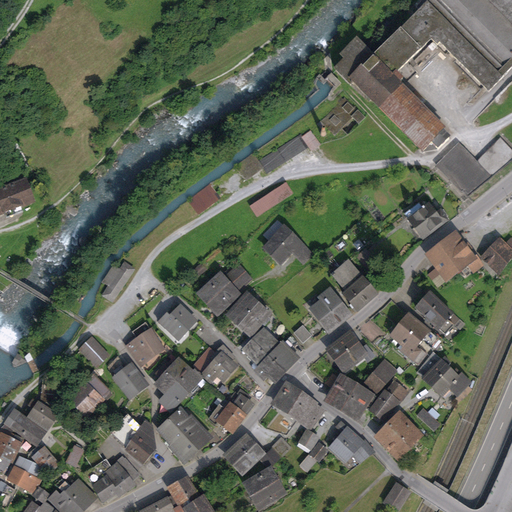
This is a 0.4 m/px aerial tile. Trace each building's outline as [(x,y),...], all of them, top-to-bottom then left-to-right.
[(511,0),(431,0),(421,11),(415,17),(433,36),(430,39),(431,40),(437,46),(440,43),(489,92),(511,68),(511,0)] [(423,0),(417,7),(421,11),(431,0),(423,0)] [(403,80),(396,74),(431,40),(430,39),(433,36),(415,17),(373,58),(351,80),(353,82),(423,152),(431,144),(438,150),(449,139),(443,133),(445,131),(398,84),(403,80)] [(351,80),(373,58),(370,56),(372,54),(370,52),(367,49),(364,46),(363,45),(362,47),(356,41),(342,56),(346,61),(336,70),(350,85),(353,82),(351,80)] [(333,91),(340,84),(331,75),(328,78),(324,82),(323,80),(321,83),(323,85),(325,84),(328,87),(331,90),(333,91)] [(496,98),(501,104),(511,92),(511,85),(510,84),(496,98)] [(353,118),(359,124),(364,118),(345,98),(343,100),(340,97),(336,101),(339,104),(317,125),(320,128),(324,125),(334,136),(353,118)] [(309,147),(312,151),(320,145),(311,132),(302,137),(302,138),(309,147)] [(262,168),(266,174),(309,147),(302,138),(302,137),(301,135),(258,162),(258,161),(257,161),(262,168)] [(477,163),(481,167),(505,144),(501,140),(477,163)] [(423,152),(438,150),(431,144),(423,152)] [(436,166),(473,203),(511,170),(511,151),(505,144),(481,167),(477,163),(458,144),(436,166)] [(254,156),(236,169),(245,181),(262,168),(257,161),(258,161),(254,156)] [(0,215),(4,213),(21,207),(33,203),(25,181),(5,189),(2,181),(0,181),(0,215)] [(210,185),(188,202),(199,215),(220,199),(210,185)] [(251,208),(257,217),(292,195),(286,186),(251,208)] [(419,204),(405,215),(423,239),(447,221),(445,219),(448,217),(445,212),(442,214),(441,212),(436,216),(429,206),(425,209),(424,208),(423,209),(419,204)] [(4,213),(6,219),(23,213),(21,207),(4,213)] [(271,242),(265,248),(279,263),(291,250),(304,263),(312,255),(278,221),(264,236),(271,242)] [(357,250),(367,245),(362,235),(352,240),(357,250)] [(474,272),(482,266),(475,257),(474,257),(457,235),(429,256),(435,265),(447,280),(468,264),(474,272)] [(511,241),(506,246),(500,240),(482,258),(499,274),(511,258),(511,241)] [(357,258),(367,269),(375,263),(366,251),(357,258)] [(357,312),(376,296),(348,262),(333,276),(347,292),(343,295),(357,312)] [(124,264),(120,270),(114,266),(103,283),(109,287),(103,295),(113,302),(135,271),(124,264)] [(202,264),(190,275),(195,280),(207,270),(202,264)] [(438,287),(447,280),(435,265),(426,272),(438,287)] [(228,276),(240,289),(251,280),(239,267),(228,276)] [(222,275),(201,294),(209,303),(231,284),(226,279),(222,275)] [(237,292),(240,289),(228,276),(226,279),(237,292)] [(217,313),(239,293),(237,292),(231,284),(209,303),(217,313)] [(323,303),(313,311),(321,321),(339,306),(335,301),(338,298),(334,294),(331,296),(327,292),(319,299),(323,303)] [(240,307),(231,316),(241,324),(257,307),(259,305),(256,303),(258,301),(250,294),(247,299),(244,296),(237,304),(240,307)] [(454,324),(458,320),(430,295),(416,310),(439,330),(439,329),(445,335),(451,327),(446,322),(449,319),(454,324)] [(262,306),(261,307),(259,305),(257,307),(241,324),(250,334),(259,324),(263,327),(269,320),(268,319),(271,314),(262,306)] [(347,309),(344,312),(339,306),(321,321),(329,332),(351,314),(347,309)] [(195,321),(180,307),(174,314),(188,328),(195,321)] [(158,323),(177,340),(188,328),(174,314),(170,317),(167,314),(158,323)] [(433,347),(438,340),(433,335),(409,316),(400,327),(420,343),(423,340),(427,343),(433,347)] [(460,330),(464,325),(458,320),(454,324),(460,330)] [(150,331),(146,325),(133,334),(135,337),(137,339),(145,352),(135,358),(142,366),(151,360),(150,358),(164,349),(151,330),(150,331)] [(303,344),(312,336),(303,326),(294,334),(303,344)] [(427,355),(417,347),(420,343),(400,327),(391,337),(401,345),(405,348),(402,352),(418,365),(427,355)] [(251,357),(255,359),(261,366),(273,354),(281,346),(265,331),(245,350),(251,357)] [(353,333),(329,350),(337,361),(359,344),(357,342),(359,341),(353,333)] [(425,345),(433,351),(442,340),(434,333),(433,335),(438,340),(433,347),(427,343),(425,345)] [(298,359),(289,350),(298,343),(291,336),(281,346),(273,354),(277,363),(286,371),(298,359)] [(127,343),(127,346),(137,339),(135,337),(127,343)] [(80,351),(97,367),(108,356),(92,339),(80,351)] [(137,339),(127,346),(135,358),(145,352),(137,339)] [(366,347),(363,349),(359,344),(337,361),(344,371),(355,363),(357,366),(365,360),(367,363),(374,357),(366,347)] [(217,376),(223,381),(236,367),(230,362),(234,358),(224,347),(216,352),(211,359),(215,362),(209,369),(203,376),(211,383),(217,376)] [(270,374),(276,380),(286,371),(277,363),(273,354),(261,366),(255,372),(264,380),(270,374)] [(425,379),(424,380),(433,388),(449,371),(446,368),(450,364),(444,358),(442,361),(433,354),(417,373),(425,379)] [(161,380),(157,384),(168,395),(191,371),(171,355),(169,357),(172,360),(166,367),(165,365),(156,375),(161,380)] [(127,369),(119,358),(109,369),(114,378),(117,376),(116,375),(122,371),(123,372),(127,369)] [(396,372),(385,362),(381,367),(391,377),(396,372)] [(374,375),(384,385),(391,377),(381,367),(374,375)] [(114,378),(130,398),(146,386),(133,369),(129,372),(127,369),(123,372),(122,371),(116,375),(117,376),(114,378)] [(96,379),(100,375),(94,370),(88,376),(91,380),(94,377),(96,379)] [(456,370),(452,374),(449,371),(433,388),(441,397),(442,396),(446,399),(453,392),(458,396),(470,383),(456,370)] [(194,372),(193,373),(191,371),(168,395),(161,402),(171,412),(202,379),(194,372)] [(339,380),(340,379),(332,374),(325,385),(333,390),(333,389),(339,380)] [(366,384),(377,393),(384,385),(374,375),(366,384)] [(96,379),(94,377),(91,380),(85,385),(101,401),(104,398),(106,401),(112,395),(96,379)] [(335,391),(329,401),(343,409),(357,386),(344,377),(341,381),(339,380),(333,389),(335,391)] [(69,397),(71,384),(45,381),(43,401),(58,403),(58,401),(63,396),(69,397)] [(386,394),(399,404),(408,394),(394,383),(386,394)] [(70,400),(86,416),(97,404),(101,401),(85,385),(75,395),(74,394),(73,396),(74,397),(70,400)] [(367,409),(375,397),(357,386),(343,409),(356,418),(363,407),(367,409)] [(287,387),(275,403),(286,412),(299,395),(287,387)] [(237,395),(235,393),(228,402),(230,404),(231,404),(233,405),(232,406),(245,416),(252,406),(246,401),(248,397),(240,391),(237,395)] [(386,394),(372,411),(386,422),(399,404),(386,394)] [(301,396),(299,395),(286,412),(311,430),(323,413),(301,396)] [(97,404),(100,407),(106,401),(104,398),(101,401),(97,404)] [(218,422),(232,433),(245,416),(232,406),(233,405),(231,404),(230,404),(228,402),(225,400),(210,420),(216,424),(218,422)] [(33,412),(38,405),(33,401),(28,408),(33,412)] [(39,404),(38,405),(33,412),(27,418),(45,431),(56,416),(39,404)] [(418,416),(434,431),(439,425),(423,410),(418,416)] [(35,444),(44,432),(15,411),(6,423),(24,436),(35,444)] [(177,450),(202,428),(194,421),(191,424),(179,411),(158,430),(166,439),(177,450)] [(143,464),(155,450),(152,426),(146,422),(141,428),(129,415),(111,434),(127,448),(126,450),(143,464)] [(423,435),(415,429),(403,416),(379,438),(399,460),(420,439),(423,435)] [(22,440),(24,436),(6,423),(1,435),(13,441),(15,437),(22,440)] [(339,437),(330,448),(339,456),(356,436),(348,428),(341,423),(336,427),(340,431),(336,435),(339,437)] [(177,450),(173,454),(177,457),(180,454),(187,461),(211,439),(202,428),(177,450)] [(306,432),(300,442),(311,450),(317,439),(306,432)] [(15,437),(13,441),(1,435),(0,436),(0,474),(3,475),(6,473),(22,440),(15,437)] [(248,436),(227,455),(235,464),(255,445),(252,441),(248,436)] [(345,462),(352,456),(353,457),(357,453),(367,446),(356,436),(339,456),(345,462)] [(280,460),(291,448),(282,439),(270,450),(271,451),(278,459),(280,460)] [(259,449),(260,448),(253,440),(252,441),(255,445),(259,449)] [(235,464),(243,473),(264,453),(260,448),(259,449),(255,445),(235,464)] [(310,456),(318,462),(327,452),(318,445),(310,456)] [(357,453),(353,457),(360,464),(373,453),(367,446),(357,453)] [(75,447),(67,462),(75,467),(83,451),(75,447)] [(30,454),(48,474),(58,465),(44,449),(41,452),(37,449),(30,454)] [(93,470),(104,462),(97,450),(85,458),(93,470)] [(267,456),(274,464),(278,459),(271,451),(267,456)] [(261,461),(269,469),(274,464),(267,456),(261,461)] [(310,457),(301,466),(307,472),(316,462),(310,457)] [(14,469),(37,479),(42,471),(19,459),(14,469)] [(139,475),(125,459),(118,465),(132,482),(139,475)] [(106,461),(104,462),(93,470),(86,474),(89,479),(104,474),(110,468),(106,461)] [(119,496),(134,485),(132,482),(118,465),(112,470),(110,468),(104,474),(89,479),(102,502),(117,493),(119,496)] [(38,487),(41,481),(37,479),(14,469),(9,479),(31,490),(30,491),(35,494),(39,488),(38,487)] [(272,470),(247,485),(253,496),(279,481),(272,470)] [(55,484),(58,488),(64,482),(61,479),(55,484)] [(64,482),(58,488),(65,495),(81,511),(95,497),(79,480),(70,489),(64,482)] [(212,511),(203,497),(199,500),(187,481),(170,490),(174,496),(183,509),(178,511),(212,511)] [(260,508),(286,492),(279,481),(253,496),(260,508)] [(397,484),(385,502),(398,511),(410,493),(397,484)] [(39,488),(35,494),(34,496),(44,503),(50,496),(39,488)] [(49,501),(59,511),(80,511),(81,511),(65,495),(61,498),(56,492),(49,501)] [(3,493),(0,497),(0,505),(6,509),(13,498),(3,493)] [(143,511),(178,511),(183,509),(174,496),(143,511)] [(55,511),(56,511),(45,504),(41,509),(31,503),(24,511),(55,511)]
